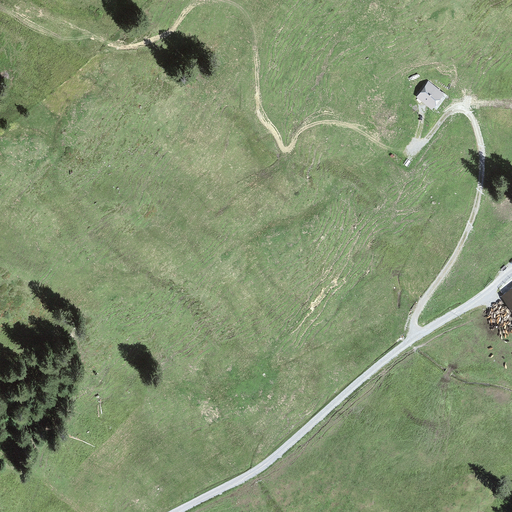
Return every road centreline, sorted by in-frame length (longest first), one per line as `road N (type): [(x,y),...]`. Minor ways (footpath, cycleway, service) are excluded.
road 1 (track): [(418,132),(421,142),(463,109),(477,130),(483,172),(465,233),(408,339),(266,462),(177,511)]
road 2 (unclassified): [(511,269),(408,339)]
